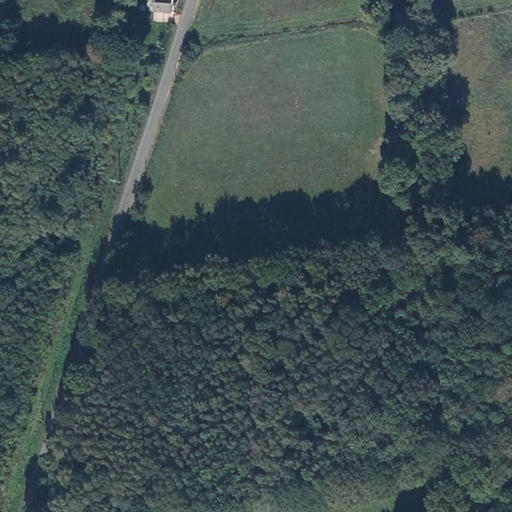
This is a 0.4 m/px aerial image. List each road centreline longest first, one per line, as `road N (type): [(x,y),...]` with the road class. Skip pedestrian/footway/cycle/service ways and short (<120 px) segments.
road 1 (tertiary): [(29,511),(194,0)]
road 2 (unknown): [(407,0),(449,424),(480,511)]
